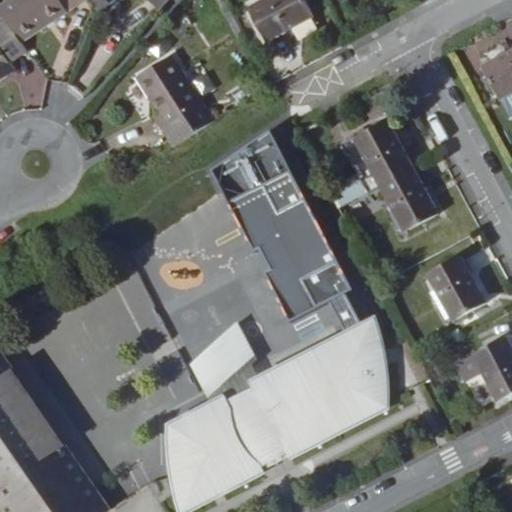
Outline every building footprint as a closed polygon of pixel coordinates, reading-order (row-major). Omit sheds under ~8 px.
[(15,0),(0,10),(0,17),(7,27),(21,48),(66,18),(59,7),(69,0),(15,0)] [(66,18),(88,3),(86,0),(69,0),(59,7),(66,18)] [(86,0),(88,3),(94,12),(96,11),(98,15),(115,5),(112,0),(111,0),(86,0)] [(143,0),(160,14),(172,0),(143,0)] [(265,44),(311,19),(300,0),(267,0),(248,10),(265,44)] [(192,54),(228,35),(212,5),(192,15),(199,28),(183,37),(192,54)] [(511,22),(473,37),(480,54),(511,42),(511,22)] [(0,31),(0,84),(14,75),(8,66),(25,55),(21,48),(7,27),(0,31)] [(511,102),(511,59),(482,75),(500,109),(511,102)] [(153,120),(172,150),(213,123),(171,60),(136,83),(158,117),(153,120)] [(376,189),(409,172),(384,127),(340,150),(356,181),(368,175),(376,189)] [(434,219),(409,172),(376,189),(401,236),(434,219)] [(450,324),(483,306),(458,260),(425,279),(450,324)] [(217,399),(220,405),(260,385),(250,365),(255,361),(236,325),(191,366),(209,403),(217,399)] [(260,385),(220,405),(173,430),(174,453),(176,469),(178,484),(182,499),(185,509),(384,405),(384,389),(380,358),(373,326),(260,385)] [(511,359),(503,342),(470,360),(494,405),(511,395),(511,359)] [(0,357),(0,506),(4,511),(86,511),(103,501),(0,357)] [(86,511),(109,511),(110,511),(103,501),(86,511)]
